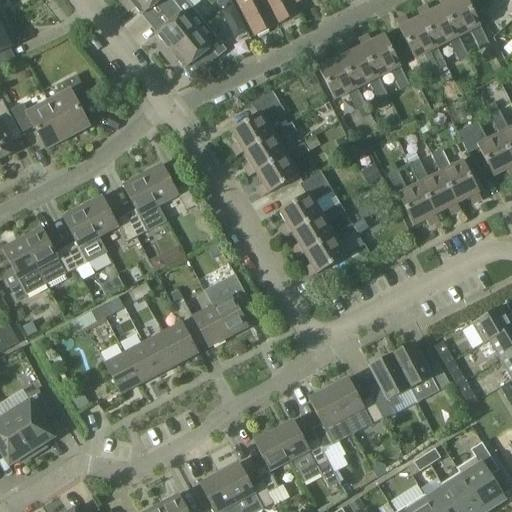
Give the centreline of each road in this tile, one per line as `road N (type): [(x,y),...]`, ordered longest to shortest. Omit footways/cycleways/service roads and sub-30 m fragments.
road 1 (residential): [(80,466),(133,474),(197,439),(218,415),(274,388),(314,333)]
road 2 (residential): [(314,333),(300,323),(167,110)]
road 3 (residential): [(167,110),(392,0)]
road 4 (residential): [(511,255),(483,256),(335,332),(314,333)]
road 5 (residential): [(0,217),(86,172),(167,110)]
road 6 (residential): [(167,110),(77,0)]
